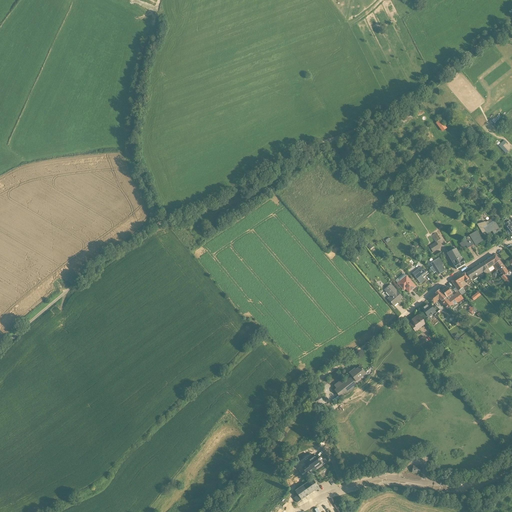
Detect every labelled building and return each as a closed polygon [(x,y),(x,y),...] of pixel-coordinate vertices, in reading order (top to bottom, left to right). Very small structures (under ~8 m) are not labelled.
[(442,132),(447,128),(443,123),(446,122),(443,118),(436,123),(442,132)] [(500,144),(498,146),(505,154),(507,152),(500,144)] [(494,222),(492,219),(481,225),(487,234),(492,231),(494,234),(500,231),(494,222)] [(511,235),(511,234),(511,224),(508,220),(507,220),(506,220),(505,220),(502,222),(503,223),(505,225),(511,235)] [(436,232),(431,236),(435,243),(436,243),(440,240),(436,232)] [(483,241),(477,232),(470,236),(471,239),(468,241),(468,239),(460,244),(462,248),(466,246),(468,248),(475,244),(475,246),(483,241)] [(439,248),(436,243),(435,243),(435,242),(429,246),(433,253),(439,248)] [(465,265),(461,258),(456,249),(447,253),(457,270),(465,265)] [(493,266),(496,271),(501,278),(511,271),(510,269),(506,271),(495,256),(491,259),(487,261),(484,263),(488,269),(493,266)] [(438,276),(445,271),(442,266),(443,265),(439,259),(430,264),(438,276)] [(483,271),(483,272),(488,269),(484,263),(474,270),(477,274),(483,271)] [(420,284),(425,280),(423,278),(427,275),(421,267),(412,274),(420,284)] [(475,275),(477,274),(474,270),(473,271),(472,270),(466,274),(469,279),(471,282),(477,279),(475,275)] [(465,282),(469,279),(466,274),(465,273),(461,276),(465,282)] [(416,287),(406,276),(400,281),(398,279),(395,281),(404,291),(405,289),(409,293),(416,287)] [(395,306),(401,301),(399,299),(402,297),(390,284),(384,290),(386,292),(386,293),(390,297),(388,299),(395,306)] [(447,287),(441,291),(450,303),(455,299),(447,287)] [(451,306),(439,291),(429,298),(434,304),(440,300),(447,309),(451,306)] [(474,301),(481,295),(478,292),(471,298),(474,301)] [(88,306),(84,309),(93,325),(97,322),(88,306)] [(435,313),(430,306),(428,308),(426,306),(422,309),(428,318),(435,313)] [(425,324),(419,316),(415,318),(411,321),(412,323),(411,325),(415,331),(425,324)] [(422,347),(428,342),(424,337),(418,342),(422,347)] [(366,374),(360,367),(356,370),(355,369),(349,373),(356,382),(366,374)] [(340,399),(357,386),(350,378),(334,391),(340,399)] [(314,469),(321,464),(316,456),(308,461),(310,463),(302,468),(306,473),(313,468),(314,469)] [(316,491),(316,490),(319,488),(313,479),(295,491),(301,500),(316,490),(316,491)]
